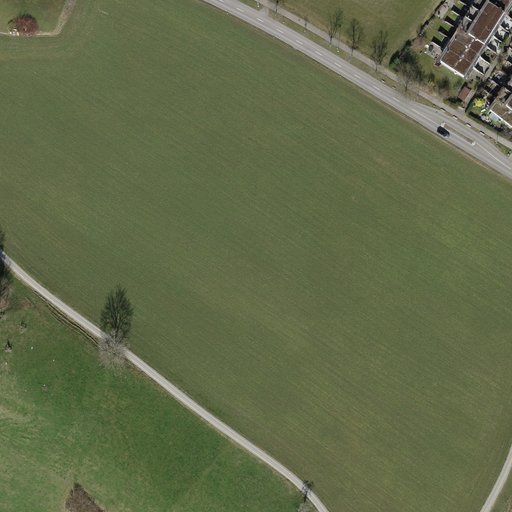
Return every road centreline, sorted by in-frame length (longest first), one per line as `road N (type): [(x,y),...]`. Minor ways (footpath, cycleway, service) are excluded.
road 1 (track): [(322,511),(298,481),(0,255)]
road 2 (tertiary): [(511,170),(218,0)]
